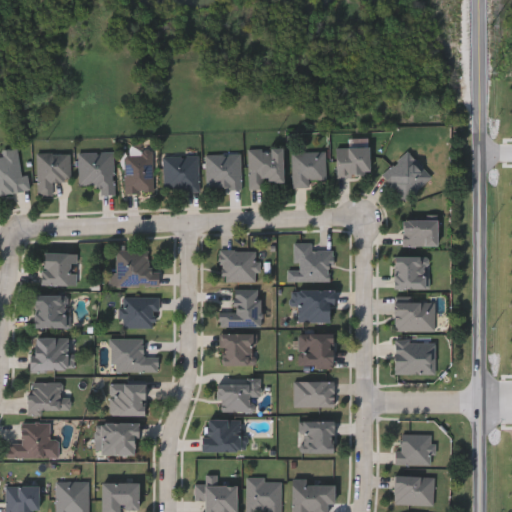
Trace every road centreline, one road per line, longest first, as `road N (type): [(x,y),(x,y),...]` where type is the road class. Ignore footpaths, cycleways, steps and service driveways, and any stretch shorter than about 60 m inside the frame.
road 1 (tertiary): [(485,0),(483,511)]
road 2 (residential): [(13,230),(364,215)]
road 3 (residential): [(365,511),(364,215)]
road 4 (residential): [(191,221),(190,384),(172,437),(171,511)]
road 5 (residential): [(13,230),(0,388)]
